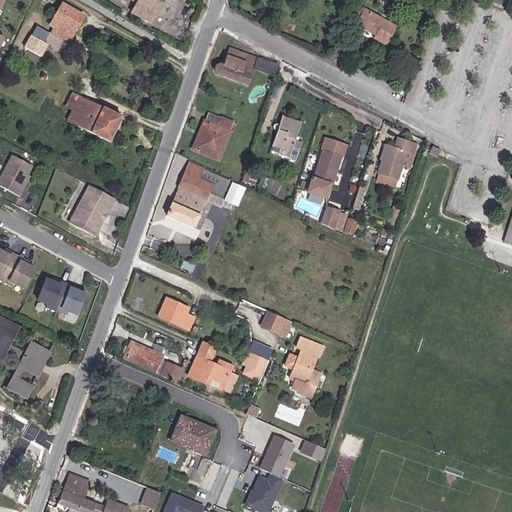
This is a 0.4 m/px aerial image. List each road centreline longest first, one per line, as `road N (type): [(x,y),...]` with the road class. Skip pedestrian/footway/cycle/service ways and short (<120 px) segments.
road 1 (residential): [(212,13),(119,278)]
road 2 (residential): [(119,278),(34,511)]
road 3 (unknown): [(93,349),(233,418),(237,438),(222,490)]
road 4 (residential): [(403,113),(212,13)]
road 5 (unknown): [(303,61),(305,79),(369,117),(368,148),(347,207)]
road 6 (unknown): [(133,239),(290,316)]
road 7 (residential): [(0,216),(119,278)]
